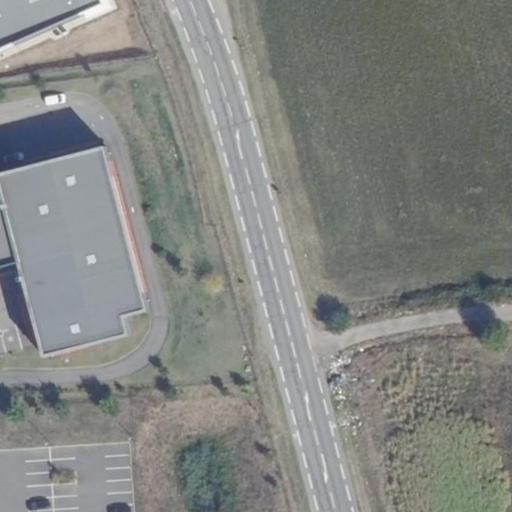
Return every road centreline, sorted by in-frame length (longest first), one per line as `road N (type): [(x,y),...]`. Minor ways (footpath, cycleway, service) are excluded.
road 1 (tertiary): [(192,0),(214,51),(338,511)]
road 2 (unknown): [(0,123),(61,114),(93,124),(106,140),(156,325),(146,365),(120,379),(0,388)]
road 3 (track): [(511,313),(296,345)]
